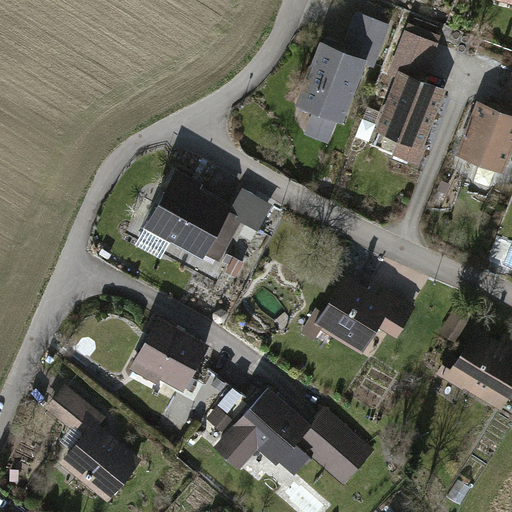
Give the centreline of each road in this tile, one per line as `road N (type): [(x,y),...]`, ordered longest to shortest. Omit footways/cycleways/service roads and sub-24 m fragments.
road 1 (residential): [(187,122),(233,164),(422,263),(511,295)]
road 2 (residential): [(0,424),(103,181),(133,150),(187,122)]
road 3 (residential): [(187,122),(254,76),(296,0)]
